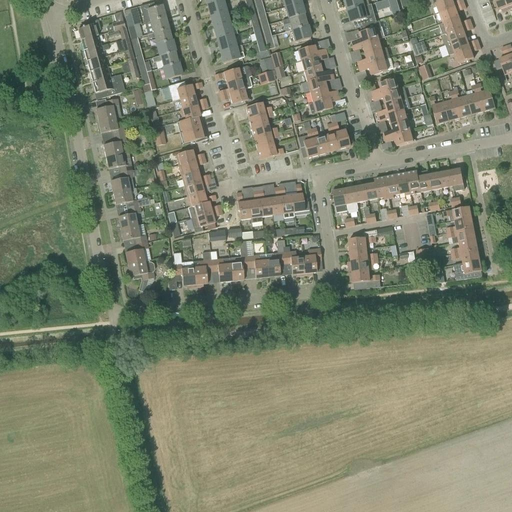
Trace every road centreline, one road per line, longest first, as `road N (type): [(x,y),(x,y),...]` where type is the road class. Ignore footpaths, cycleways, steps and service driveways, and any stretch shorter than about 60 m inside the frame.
road 1 (track): [(115,350),(511,307)]
road 2 (unclassified): [(115,314),(106,304),(50,13)]
road 3 (residential): [(326,235),(332,291),(115,314)]
road 4 (unclassified): [(151,511),(112,340),(115,314)]
road 5 (residential): [(376,164),(323,0)]
road 6 (residential): [(469,146),(494,275)]
